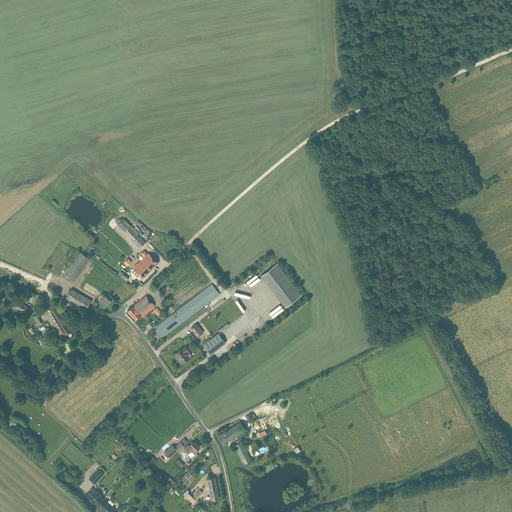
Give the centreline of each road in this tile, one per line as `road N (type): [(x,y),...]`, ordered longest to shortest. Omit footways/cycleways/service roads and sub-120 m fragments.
road 1 (track): [(167,264),(278,163),(344,117)]
road 2 (unclassified): [(229,511),(207,434),(118,313)]
road 3 (track): [(344,117),(463,70)]
